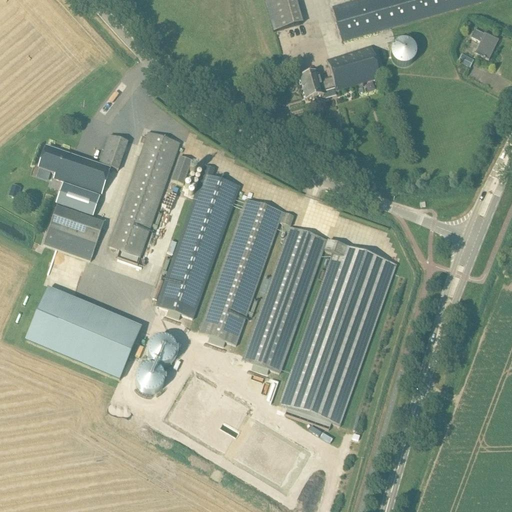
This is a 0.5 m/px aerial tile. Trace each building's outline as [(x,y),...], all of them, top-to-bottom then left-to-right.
[(302,24),(294,0),(263,0),(273,32),(302,24)] [(361,0),(333,8),(343,43),(493,0),(361,0)] [(499,41),(490,37),(486,35),(485,36),(476,31),(472,39),(481,44),(476,55),(489,61),(488,61),(493,52),(491,51),(496,41),(498,42),(499,41)] [(412,46),(392,40),(386,62),(405,67),(412,46)] [(334,88),(336,92),(379,80),(370,48),(327,61),(332,78),(320,82),(317,74),(299,79),(305,99),(323,94),(322,91),(334,88)] [(469,68),(473,61),(459,55),(457,62),(469,68)] [(108,248),(123,253),(121,257),(137,263),(138,258),(139,259),(179,145),(148,134),(108,248)] [(98,166),(117,172),(127,144),(107,138),(98,166)] [(46,149),(38,170),(55,176),(53,181),(101,197),(110,171),(46,149)] [(179,158),(170,183),(183,186),(191,162),(179,158)] [(156,308),(168,312),(166,317),(178,321),(180,317),(192,321),(239,188),(211,178),(214,170),(205,167),(156,308)] [(63,185),(55,206),(92,219),(100,198),(63,185)] [(7,191),(2,203),(11,206),(16,194),(7,191)] [(245,201),(198,334),(209,338),(207,344),(223,349),(225,344),(236,348),(280,224),(285,226),(282,233),(286,234),(242,362),(253,366),(251,371),(266,376),(268,372),(278,375),(325,241),(289,229),(293,218),(245,201)] [(104,224),(57,208),(42,247),(89,263),(104,224)] [(278,407),(287,410),(285,416),(328,432),(331,425),(340,428),(396,267),(327,242),(324,253),(331,255),(278,407)] [(171,243),(167,254),(173,256),(177,245),(171,243)] [(25,342),(119,382),(141,330),(47,289),(25,342)] [(145,341),(144,361),(153,361),(153,366),(168,367),(169,342),(145,341)] [(301,432),(267,417),(253,411),(256,404),(190,375),(179,403),(170,424),(299,482),(318,440),(301,432)]
